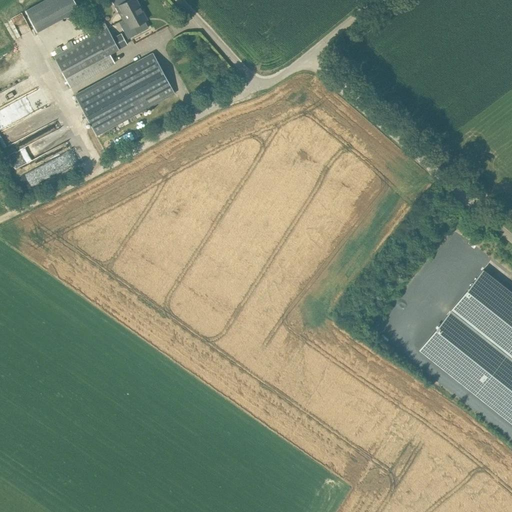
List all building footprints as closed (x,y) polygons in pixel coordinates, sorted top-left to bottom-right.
[(36,29),(78,5),(75,0),(36,0),(24,7),(36,29)] [(127,0),(112,0),(123,20),(119,22),(128,39),(148,28),(144,20),(146,19),(136,0),(128,0),(127,0)] [(108,27),(54,55),(65,76),(71,87),(115,63),(110,54),(119,49),(113,37),(108,27)] [(30,50),(40,70),(47,67),(37,46),(30,50)] [(75,94),(97,134),(175,92),(153,52),(75,94)] [(6,154),(13,168),(16,168),(29,161),(41,160),(42,167),(34,168),(36,173),(48,172),(49,171),(48,160),(71,148),(68,141),(61,141),(56,133),(56,128),(61,126),(58,120),(56,120),(24,136),(30,136),(22,140),(24,145),(6,154)] [(511,293),(483,270),(420,349),(511,421),(511,293)]
